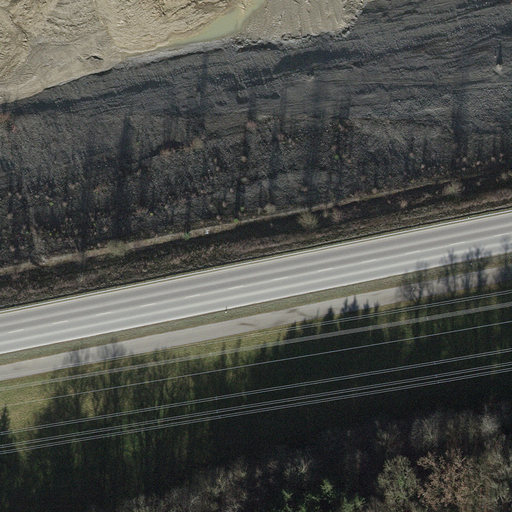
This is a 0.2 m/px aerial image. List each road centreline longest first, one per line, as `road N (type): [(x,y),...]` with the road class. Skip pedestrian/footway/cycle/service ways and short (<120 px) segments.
road 1 (primary): [(0,335),(511,233)]
road 2 (track): [(511,107),(0,103)]
